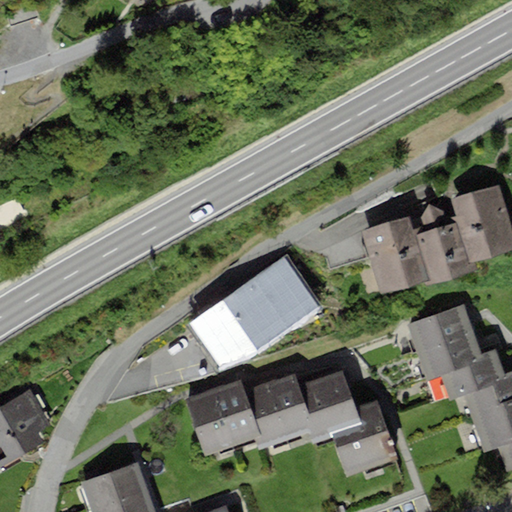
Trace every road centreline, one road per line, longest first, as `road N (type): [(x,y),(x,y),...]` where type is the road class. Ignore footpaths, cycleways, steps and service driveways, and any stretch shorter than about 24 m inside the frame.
road 1 (residential): [(511,105),(300,228),(136,339),(70,428),(41,511)]
road 2 (primary): [(511,29),(0,317)]
road 3 (residential): [(220,0),(0,78)]
